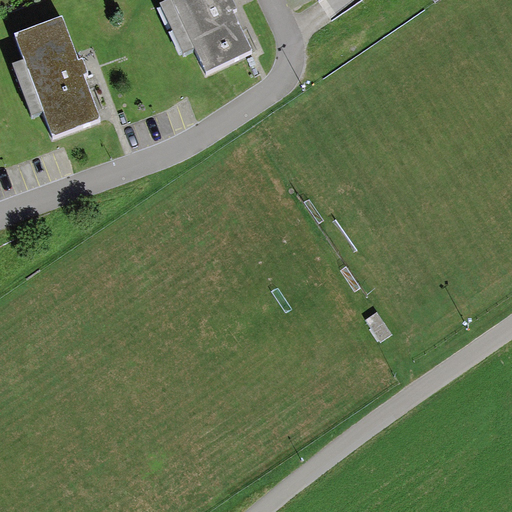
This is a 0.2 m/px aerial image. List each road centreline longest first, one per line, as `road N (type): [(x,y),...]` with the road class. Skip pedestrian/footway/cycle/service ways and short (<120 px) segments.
road 1 (residential): [(0,216),(204,136),(267,94),(291,63),(272,0)]
road 2 (unclassified): [(263,511),(511,326)]
